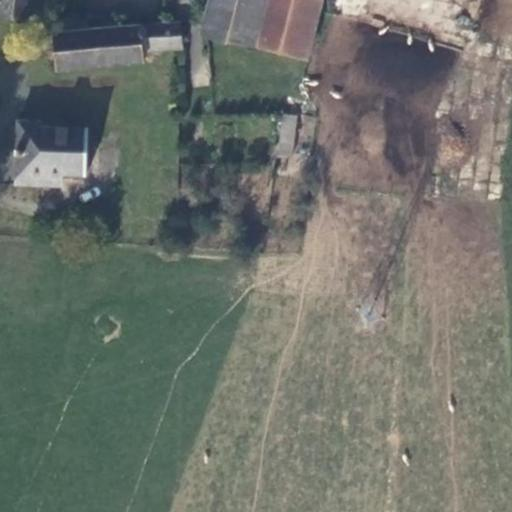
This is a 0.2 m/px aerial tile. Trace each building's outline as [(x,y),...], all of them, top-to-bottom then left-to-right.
[(31,24),(34,0),(0,0),(0,21),(21,23),(31,24)] [(264,0),(209,0),(201,36),(252,48),(264,0)] [(321,0),(264,0),(252,48),(306,62),(321,0)] [(181,48),(179,23),(162,25),(148,27),(151,50),(181,48)] [(63,33),(51,35),(54,71),(143,62),(139,27),(72,33),(63,33)] [(297,117),(282,116),(278,157),(291,160),(297,117)] [(37,122),(18,125),(18,151),(13,151),(13,155),(21,156),(20,186),(46,186),(47,179),(61,179),(61,173),(84,175),(84,131),(36,129),(37,122)]
